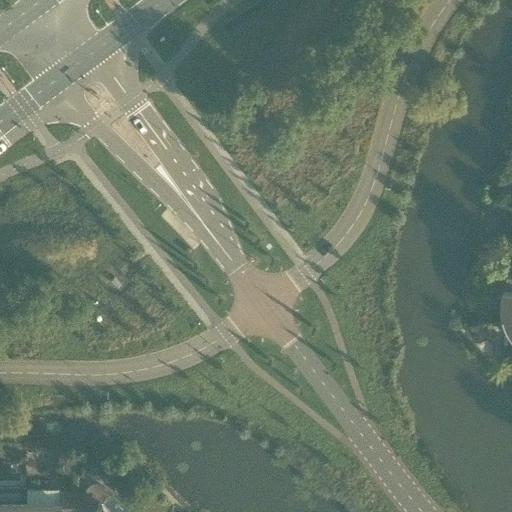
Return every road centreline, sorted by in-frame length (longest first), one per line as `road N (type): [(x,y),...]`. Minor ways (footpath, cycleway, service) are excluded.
road 1 (tertiary): [(266,305),(354,221),(413,60),(450,0)]
road 2 (tertiary): [(0,375),(119,375),(157,367),(228,336),(266,305)]
road 3 (tertiary): [(423,511),(266,305)]
road 4 (tertiary): [(56,80),(95,128),(174,185)]
road 5 (tertiary): [(174,185),(138,112),(93,52)]
road 6 (tertiary): [(266,305),(174,185)]
